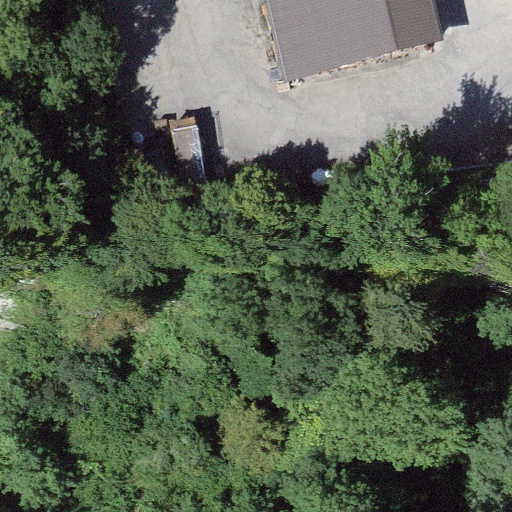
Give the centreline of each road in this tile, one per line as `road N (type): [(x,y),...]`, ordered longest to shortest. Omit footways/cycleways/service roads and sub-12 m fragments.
road 1 (track): [(473,0),(489,54),(206,125)]
road 2 (track): [(206,125),(201,0)]
